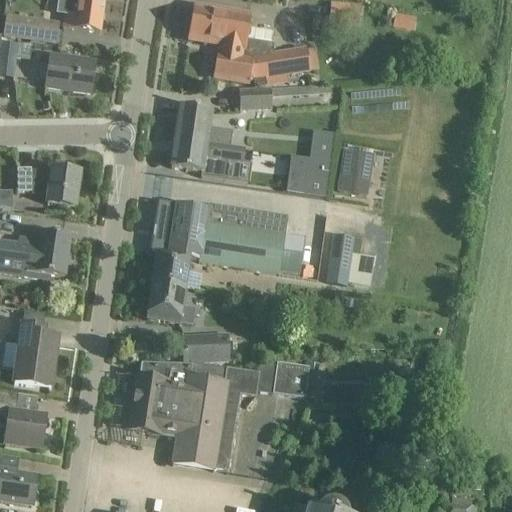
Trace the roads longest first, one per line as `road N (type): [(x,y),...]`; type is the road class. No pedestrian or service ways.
road 1 (tertiary): [(71,511),(128,134)]
road 2 (tertiary): [(128,134),(149,0)]
road 3 (residential): [(0,135),(128,134)]
